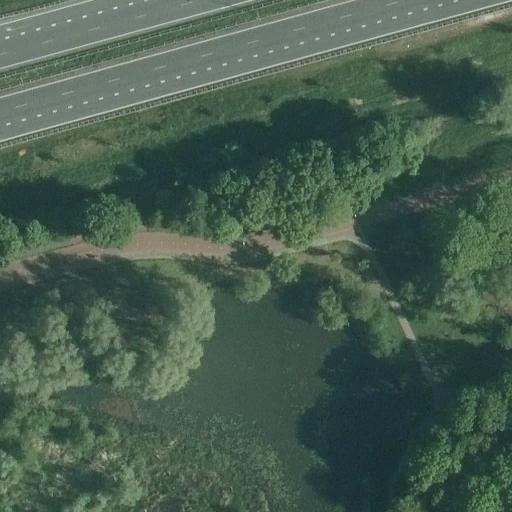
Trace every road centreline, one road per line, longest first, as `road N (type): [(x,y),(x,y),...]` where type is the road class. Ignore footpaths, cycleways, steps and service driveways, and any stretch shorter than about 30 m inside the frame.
road 1 (trunk): [(0,113),(410,0)]
road 2 (trunk): [(212,0),(0,57)]
